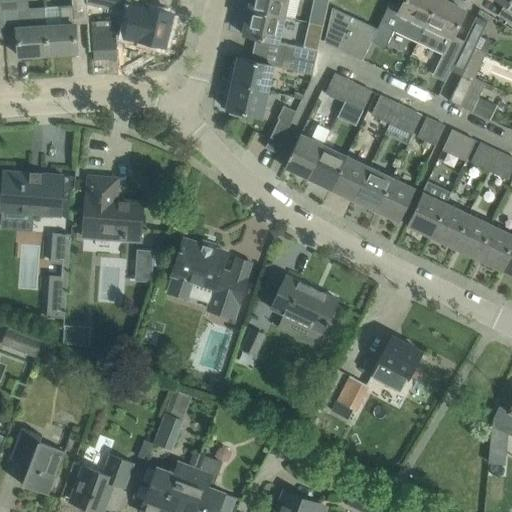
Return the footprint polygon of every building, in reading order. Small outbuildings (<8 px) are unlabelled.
[(29,9),(29,7),(28,0),(2,0),(3,17),(4,32),(6,32),(6,31),(5,31),(5,23),(17,22),(17,28),(19,56),(48,54),(44,8),(44,6),(44,8),(29,9)] [(73,0),(74,5),(61,6),(61,7),(44,8),(48,54),(77,52),(75,24),(74,19),(88,18),(86,0),(73,0)] [(247,0),(245,8),(283,16),(286,0),(247,0)] [(417,42),(419,39),(437,0),(404,0),(401,8),(390,3),(378,29),(372,41),(386,48),(394,31),(405,36),(417,42)] [(451,70),(464,42),(452,37),(465,11),(442,0),(437,0),(419,39),(417,42),(443,54),(435,71),(447,77),(451,70)] [(511,0),(496,0),(509,8),(503,18),(511,24),(511,0)] [(126,34),(122,48),(128,48),(130,48),(130,47),(140,49),(142,41),(164,46),(172,12),(134,4),(126,34)] [(278,42),(283,16),(245,8),(242,23),(246,24),(244,34),(278,42)] [(352,17),(333,8),(325,41),(338,47),(352,17)] [(115,12),(92,14),(95,74),(119,72),(115,12)] [(463,76),(476,48),(484,51),(489,40),(482,36),(484,32),(488,22),(476,16),(464,42),(451,70),(463,76)] [(365,23),(352,17),(338,47),(350,53),(365,23)] [(365,23),(350,53),(363,60),(372,41),(378,29),(365,23)] [(315,62),(318,50),(287,43),(284,55),(315,62)] [(476,48),(464,74),(474,79),(487,53),(484,51),(476,48)] [(313,74),(315,62),(284,55),(281,67),(313,74)] [(236,68),(232,68),(229,83),(267,91),(273,65),(239,57),(236,68)] [(345,101),(354,82),(335,73),(326,92),(345,101)] [(463,76),(451,102),(462,107),(475,79),(474,79),(464,74),(463,76)] [(462,107),(474,112),(486,84),(475,79),(462,107)] [(363,110),(372,90),(354,82),(345,101),(363,110)] [(267,91),(229,83),(226,97),(230,98),(227,109),(261,116),(267,91)] [(390,122),(399,103),(380,94),(371,113),(390,122)] [(496,103),(483,97),(476,111),(490,117),(496,103)] [(409,131),(418,112),(399,103),(390,122),(409,131)] [(417,135),(436,144),(445,125),(427,116),(417,135)] [(291,124),(279,118),(266,147),(277,153),(291,124)] [(452,129),(442,150),(466,161),(476,140),(452,129)] [(309,176),(324,144),(301,133),(285,167),(286,167),(287,166),(309,176)] [(490,170),(499,151),(480,142),(471,161),(490,170)] [(332,187),(347,155),(324,144),(309,176),(332,187)] [(508,179),(511,170),(511,156),(499,151),(490,170),(508,179)] [(354,198),(370,166),(347,155),(332,187),(354,198)] [(377,209),(392,177),(370,166),(354,198),(377,209)] [(60,215),(63,175),(42,173),(42,172),(41,172),(41,173),(31,172),(31,171),(30,171),(30,172),(4,170),(1,211),(2,211),(3,206),(33,208),(33,213),(60,215)] [(141,240),(143,202),(116,200),(117,178),(89,177),(88,198),(85,198),(82,236),(141,240)] [(399,221),(415,188),(392,177),(377,209),(399,219),(398,221),(399,221)] [(431,235),(446,202),(451,192),(428,180),(407,225),(408,225),(408,224),(431,235)] [(454,245),(469,213),(446,202),(431,235),(454,245)] [(477,256),(492,224),(469,213),(454,245),(477,256)] [(500,267),(511,241),(511,233),(492,224),(477,256),(500,267)] [(53,231),(51,263),(69,264),(71,233),(68,233),(56,232),(53,231)] [(203,241),(202,245),(184,239),(182,245),(181,245),(180,250),(172,275),(173,275),(168,292),(189,299),(194,282),(214,288),(210,299),(208,298),(208,299),(210,300),(207,308),(234,317),(247,278),(221,270),(227,253),(215,249),(216,245),(203,241)] [(511,241),(500,267),(511,272),(511,241)] [(155,253),(138,252),(136,283),(152,284),(155,253)] [(65,318),(68,276),(50,274),(47,317),(65,318)] [(271,308),(323,332),(338,299),(286,275),(271,308)] [(89,345),(91,326),(65,324),(63,343),(89,345)] [(0,344),(37,357),(44,338),(7,325),(0,344)] [(255,354),(264,334),(253,329),(243,349),(255,354)] [(422,352),(392,336),(378,362),(379,362),(371,376),(401,391),(408,377),(422,352)] [(85,357),(71,351),(63,370),(78,377),(85,357)] [(122,379),(125,368),(111,363),(107,374),(122,379)] [(349,376),(336,400),(353,409),(366,385),(367,385),(349,375),(349,376)] [(211,377),(206,392),(218,395),(223,381),(211,377)] [(493,418),(491,425),(511,435),(511,403),(509,409),(499,405),(493,418)] [(467,422),(476,427),(481,418),(472,413),(467,422)] [(171,449),(181,421),(164,414),(154,443),(171,449)] [(22,484),(48,494),(65,450),(39,440),(41,435),(22,428),(11,458),(29,465),(22,484)] [(144,439),(138,456),(146,459),(152,442),(144,439)] [(175,511),(178,511),(200,453),(195,451),(189,466),(178,462),(174,473),(157,467),(140,511),(141,511),(164,511),(166,509),(175,511)] [(200,453),(178,511),(229,511),(235,497),(224,493),(212,488),(222,462),(200,453)] [(86,466),(72,502),(96,511),(100,511),(112,483),(125,488),(135,463),(110,454),(103,472),(86,466)] [(365,511),(380,511),(386,502),(356,487),(348,504),(365,511)] [(315,511),(318,504),(285,491),(276,511),(315,511)]
